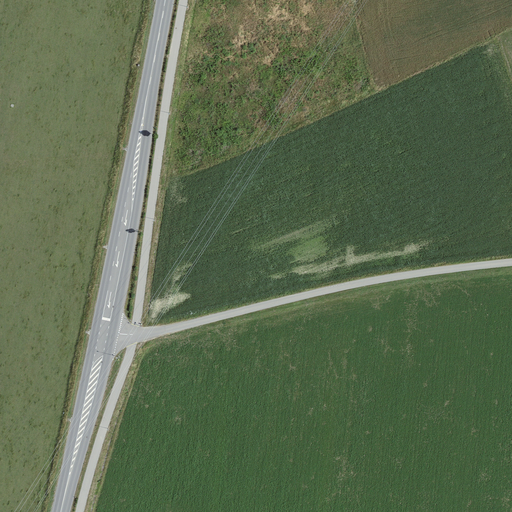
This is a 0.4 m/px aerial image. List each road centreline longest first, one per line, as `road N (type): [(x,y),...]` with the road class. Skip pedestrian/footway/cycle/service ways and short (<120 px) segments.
road 1 (unclassified): [(104,333),(160,330),(342,287),(511,264)]
road 2 (secondary): [(163,0),(104,333)]
road 3 (secondary): [(104,333),(62,511)]
